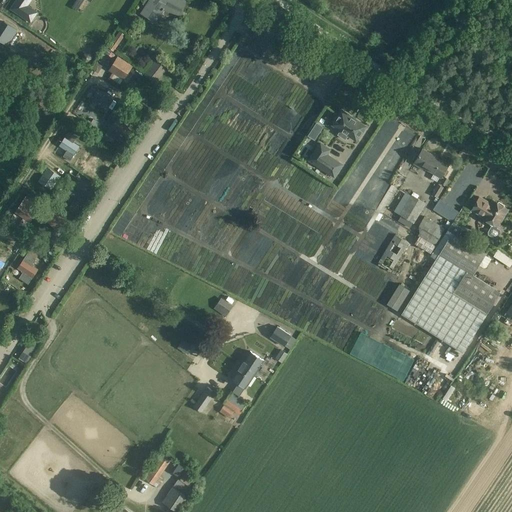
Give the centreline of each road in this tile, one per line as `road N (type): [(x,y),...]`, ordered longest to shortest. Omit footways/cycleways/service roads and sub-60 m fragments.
road 1 (tertiary): [(511,162),(423,117),(248,5)]
road 2 (residential): [(14,344),(172,109)]
road 3 (residential): [(0,221),(100,69)]
road 4 (unclassified): [(172,109),(248,5)]
